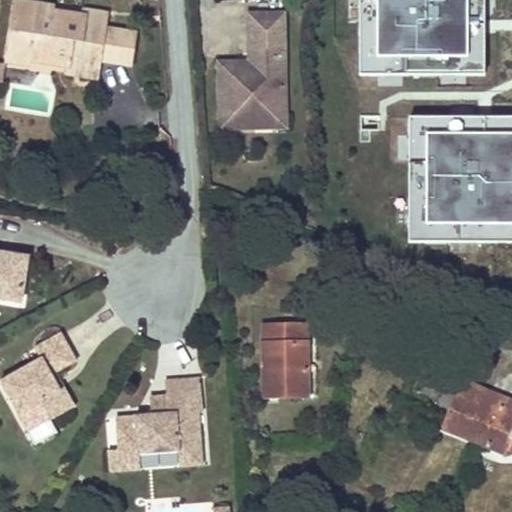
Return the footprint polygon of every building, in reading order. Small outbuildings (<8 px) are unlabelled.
[(96,60),(101,28),(103,13),(81,10),(80,15),(63,12),(62,20),(49,18),(51,10),(51,5),(19,0),(15,0),(6,59),(27,63),(28,58),(68,64),(69,56),(96,60)] [(483,0),(358,0),(359,84),(484,84),(483,0)] [(62,20),(63,12),(51,10),(49,18),(62,20)] [(279,17),(243,20),(247,64),(214,67),(221,135),(289,129),(279,17)] [(131,33),(101,28),(96,60),(126,64),(131,33)] [(69,56),(68,64),(66,73),(94,76),(96,60),(69,56)] [(511,121),(409,122),(409,249),(511,248),(511,121)] [(0,255),(0,301),(24,305),(31,260),(0,255)] [(264,397),(285,397),(306,396),(304,324),(262,325),(264,397)] [(75,361),(59,334),(33,348),(39,359),(12,375),(20,390),(16,393),(25,410),(17,415),(27,433),(73,407),(63,389),(59,391),(50,375),(75,361)] [(20,390),(12,375),(0,381),(0,385),(7,398),(16,393),(20,390)] [(199,411),(196,377),(163,380),(164,395),(164,400),(147,401),(148,414),(113,417),(115,450),(134,449),(135,453),(175,450),(175,456),(199,454),(195,411),(199,411)] [(439,393),(437,398),(434,404),(446,409),(439,427),(502,453),(505,446),(510,435),(511,436),(511,401),(482,389),(474,406),(452,397),(456,387),(435,379),(430,390),(439,393)] [(474,406),(482,389),(459,380),(456,387),(452,397),(474,406)] [(135,453),(134,449),(115,450),(117,470),(136,469),(135,453)] [(199,454),(175,456),(176,466),(199,464),(199,454)]
